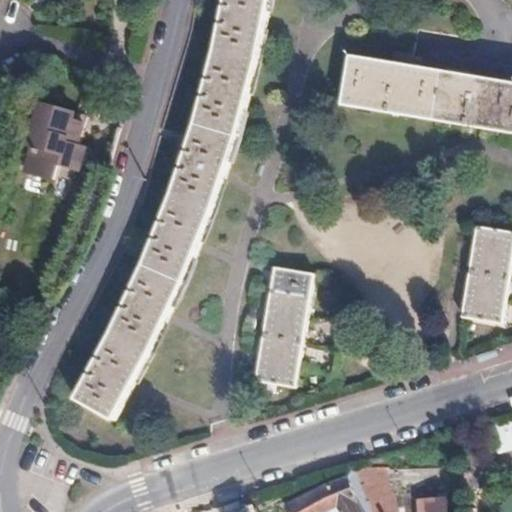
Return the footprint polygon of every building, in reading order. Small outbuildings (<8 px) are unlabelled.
[(268,17),(271,0),(224,0),(212,62),(183,157),(178,171),(167,199),(145,250),(116,314),(73,398),(113,416),(133,379),(158,331),(179,286),(198,244),(213,208),(227,166),(241,124),(252,87),(261,49),(268,17)] [(340,102),(511,133),(511,81),(349,52),(340,102)] [(48,113),(50,106),(42,103),(40,110),(48,113)] [(48,113),(40,110),(30,141),(36,143),(27,171),(54,180),(59,163),(79,169),(85,148),(78,146),(84,124),(71,120),(73,113),(50,106),(48,113)] [(84,124),(87,117),(73,113),(71,120),(84,124)] [(27,171),(36,143),(30,141),(21,170),(27,171)] [(510,320),(511,308),(511,228),(486,224),(471,314),(510,320)] [(264,378),(303,387),(325,276),(286,268),(264,378)] [(511,423),(489,431),(497,456),(511,451),(511,423)] [(389,511),(383,470),(351,469),(346,480),(283,508),(284,511),(389,511)] [(443,511),(443,499),(413,500),(413,511),(443,511)]
